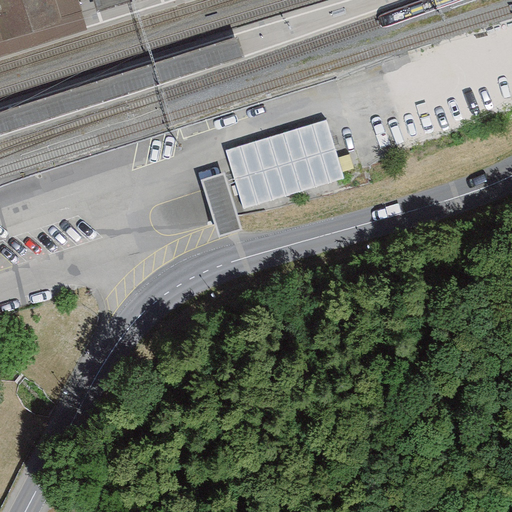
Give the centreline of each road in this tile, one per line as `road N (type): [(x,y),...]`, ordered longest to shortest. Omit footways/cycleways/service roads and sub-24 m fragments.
road 1 (tertiary): [(511,175),(243,258),(165,294)]
road 2 (tertiary): [(165,294),(106,360),(25,511)]
road 3 (unclassified): [(0,290),(117,253),(165,294)]
